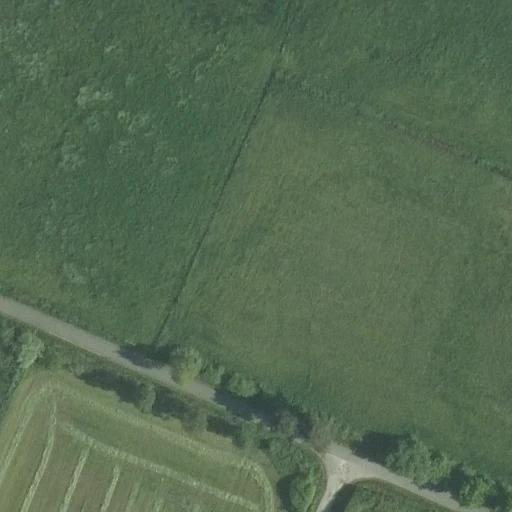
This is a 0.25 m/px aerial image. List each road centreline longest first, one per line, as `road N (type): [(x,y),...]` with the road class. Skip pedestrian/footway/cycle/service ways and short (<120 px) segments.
road 1 (unclassified): [(349,458),(0,305)]
road 2 (unclassified): [(472,511),(349,458)]
